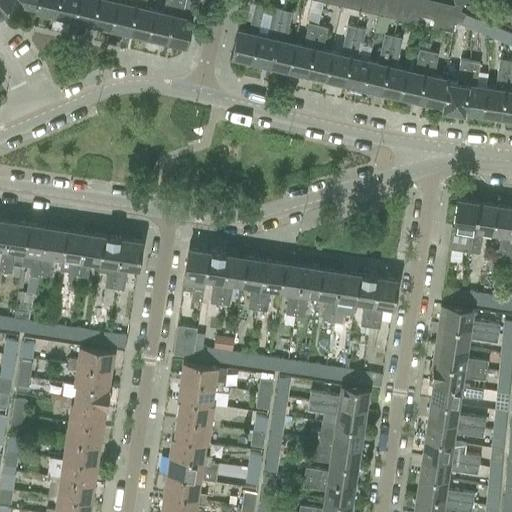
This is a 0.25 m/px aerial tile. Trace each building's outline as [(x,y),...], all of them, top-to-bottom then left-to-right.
[(0,0),(0,12),(10,3),(35,9),(37,0),(0,0)] [(37,0),(35,9),(54,13),(57,0),(37,0)] [(57,0),(54,13),(73,18),(76,0),(57,0)] [(76,0),(73,18),(91,22),(96,0),(76,0)] [(96,0),(91,22),(110,27),(116,0),(114,0),(96,0)] [(110,27),(128,31),(135,0),(124,0),(124,2),(116,0),(110,27)] [(135,0),(128,31),(147,36),(153,9),(143,7),(144,0),(135,0)] [(147,36),(165,40),(174,0),(165,0),(162,11),(153,9),(147,36)] [(174,0),(165,40),(184,44),(186,45),(186,44),(185,44),(190,24),(191,18),(195,0),(174,0)] [(342,0),(342,5),(360,9),(362,0),(342,0)] [(362,0),(360,9),(380,14),(382,0),(362,0)] [(382,0),(380,14),(397,18),(401,0),(382,0)] [(414,0),(401,0),(397,18),(415,22),(417,14),(420,1),(414,0)] [(420,1),(417,14),(432,18),(435,5),(420,1)] [(481,2),(465,5),(465,7),(485,16),(490,5),(481,2)] [(253,3),(247,31),(237,29),(231,55),(230,55),(252,61),(258,34),(257,34),(264,5),(253,3)] [(435,5),(432,18),(434,18),(432,27),(451,31),(453,22),(458,11),(459,10),(435,5)] [(490,5),(485,16),(497,21),(501,10),(490,5)] [(258,34),(252,61),(270,65),(280,26),(283,10),(274,8),(273,8),(272,8),(265,36),(258,34)] [(280,26),(270,65),(289,69),(295,43),(288,41),(285,41),(283,40),(290,12),(283,10),(280,26)] [(458,11),(453,22),(471,29),(476,19),(458,11)] [(477,29),(490,35),(494,25),(481,19),(477,29)] [(295,43),(289,69),(307,74),(316,34),(319,24),(309,22),(307,22),(302,45),(295,43)] [(316,34),(307,74),(325,78),(332,51),(321,49),(326,26),(319,24),(316,34)] [(347,25),(346,31),(341,54),(332,51),(325,78),(344,82),(353,43),(357,28),(347,25)] [(494,25),(490,35),(500,39),(504,29),(494,25)] [(353,43),(344,82),(362,86),(368,60),(362,59),(359,58),(358,58),(364,29),(357,28),(353,43)] [(393,36),(384,34),(378,62),(368,60),(362,86),(380,91),(393,36)] [(390,51),(380,91),(399,95),(405,69),(399,67),(396,67),(394,66),(401,38),(393,36),(390,49),(390,51)] [(405,69),(399,95),(417,99),(426,60),(427,59),(429,50),(420,48),(419,48),(413,71),(405,69)] [(426,60),(417,99),(437,104),(439,104),(441,105),(445,79),(443,79),(441,79),(441,77),(435,76),(433,75),(432,75),(437,52),(429,50),(427,59),(426,60)] [(445,79),(441,105),(443,105),(442,107),(461,110),(468,69),(469,60),(462,59),(460,59),(456,81),(447,80),(445,79)] [(484,86),(480,113),(499,116),(505,75),(507,66),(508,60),(499,59),(494,87),(484,86)] [(468,69),(461,110),(480,113),(484,86),(479,85),(477,85),(475,84),(479,62),(469,60),(468,69)] [(505,75),(499,116),(511,117),(511,89),(511,90),(511,87),(511,60),(508,60),(507,66),(505,75)] [(453,225),(450,248),(460,249),(459,249),(468,251),(476,201),(457,198),(453,225)] [(482,229),(491,231),(495,204),(476,201),(468,251),(478,252),(482,229)] [(496,255),(506,256),(511,216),(511,206),(495,204),(491,231),(499,232),(496,255)] [(0,275),(1,270),(8,220),(0,218),(0,275)] [(8,220),(1,270),(11,272),(15,249),(23,250),(27,223),(8,220)] [(24,250),(22,263),(30,264),(26,291),(36,293),(37,285),(39,275),(46,226),(27,223),(23,250),(24,250)] [(52,254),(61,256),(65,229),(46,226),(39,275),(49,277),(52,254)] [(61,256),(57,278),(76,281),(84,231),(65,229),(61,256)] [(90,260),(98,261),(102,234),(84,231),(76,281),(86,282),(90,260)] [(98,261),(97,270),(107,272),(102,303),(111,304),(114,287),(121,237),(102,234),(98,261)] [(121,237),(114,287),(123,289),(124,282),(135,283),(141,240),(121,237)] [(188,247),(183,283),(193,284),(191,298),(201,300),(205,277),(209,250),(188,247)] [(209,301),(220,303),(228,253),(209,250),(205,277),(213,279),(209,301)] [(232,282),(242,283),(246,256),(228,253),(220,303),(228,304),(232,282)] [(247,307),(257,308),(265,259),(246,256),(242,283),(251,284),(247,307)] [(269,287),(280,289),(284,262),(265,259),(257,308),(266,310),(269,287)] [(284,313),(295,314),(302,264),(284,262),(280,289),(288,290),(284,313)] [(306,293),(317,295),(321,267),(302,264),(295,314),(303,315),(306,293)] [(322,318),(332,320),(340,270),(321,267),(317,295),(326,296),(322,318)] [(344,299),(354,300),(358,273),(340,270),(332,320),(341,321),(344,299)] [(360,324),(369,325),(377,276),(358,273),(354,300),(363,302),(360,324)] [(371,316),(369,325),(379,327),(380,320),(380,319),(390,321),(390,319),(392,306),(396,279),(377,276),(371,313),(371,316)] [(444,286),(442,298),(457,300),(459,288),(444,286)] [(467,290),(465,302),(479,304),(480,301),(480,299),(481,292),(467,290)] [(480,301),(479,304),(495,306),(496,295),(481,292),(480,299),(480,301)] [(13,316),(11,329),(28,332),(30,319),(27,318),(30,302),(16,300),(13,316)] [(498,332),(499,322),(470,317),(471,308),(442,304),(442,303),(441,303),(438,323),(498,332)] [(0,321),(0,327),(11,329),(13,316),(1,314),(0,321)] [(503,319),(501,333),(503,334),(511,334),(511,320),(504,320),(503,319)] [(37,333),(49,335),(51,322),(39,320),(37,333)] [(51,322),(49,335),(65,337),(67,324),(51,322)] [(467,337),(496,341),(498,332),(438,323),(435,342),(465,347),(467,337)] [(74,339),(86,340),(88,327),(76,325),(74,339)] [(177,325),(173,353),(188,355),(192,327),(177,325)] [(88,327),(86,340),(103,343),(105,330),(88,327)] [(110,343),(125,346),(127,334),(112,332),(110,343)] [(500,348),(511,350),(511,349),(511,348),(511,343),(511,334),(503,334),(501,333),(500,348)] [(4,339),(2,352),(15,354),(17,341),(4,339)] [(21,355),(20,356),(30,358),(31,358),(32,358),(34,343),(33,343),(22,342),(21,353),(21,355)] [(435,342),(432,361),(485,369),(487,359),(464,355),(465,347),(435,342)] [(195,344),(193,356),(207,358),(209,346),(195,344)] [(69,356),(68,361),(110,368),(112,350),(80,346),(78,357),(69,356)] [(217,347),(215,359),(230,362),(231,359),(232,350),(217,347)] [(231,359),(230,362),(245,364),(247,352),(232,350),(231,359)] [(15,354),(2,352),(0,363),(0,367),(13,370),(15,354)] [(255,353),(253,365),(268,367),(268,365),(269,355),(255,353)] [(268,365),(268,367),(282,370),(282,369),(284,358),(269,355),(268,365)] [(499,357),(498,371),(499,371),(509,372),(511,358),(499,357)] [(292,359),(290,371),(305,373),(305,371),(307,361),(292,359)] [(20,360),(18,374),(28,376),(30,362),(20,360)] [(183,360),(181,379),(222,385),(223,379),(213,378),(215,366),(203,364),(183,360)] [(76,369),(74,383),(77,383),(107,387),(110,368),(68,361),(67,368),(76,369)] [(305,371),(305,373),(319,375),(321,363),(307,361),(305,371)] [(432,361),(429,380),(460,385),(460,383),(461,374),(484,378),(485,369),(432,361)] [(329,365),(328,376),(340,378),(342,367),(329,365)] [(342,367),(340,378),(356,381),(358,369),(342,367)] [(365,382),(380,384),(382,373),(367,371),(365,382)] [(498,371),(496,386),(508,387),(509,372),(499,371),(498,371)] [(18,374),(16,389),(26,390),(28,376),(18,374)] [(276,393),(289,395),(292,377),(279,376),(276,393)] [(0,377),(0,390),(9,392),(11,379),(0,377)] [(261,377),(259,391),(271,393),(273,379),(261,377)] [(178,399),(180,400),(180,399),(209,403),(212,389),(221,390),(222,385),(181,379),(178,399)] [(433,381),(430,399),(457,403),(458,393),(481,396),(482,387),(460,383),(460,385),(429,380),(429,381),(430,381),(430,380),(433,381)] [(65,399),(65,401),(104,407),(106,407),(109,388),(107,387),(77,383),(77,384),(77,386),(75,396),(75,397),(65,395),(65,398),(65,399)] [(340,385),(339,394),(310,390),(309,400),(365,408),(368,388),(340,385)] [(9,392),(0,390),(0,406),(7,408),(9,392)] [(271,393),(259,391),(257,405),(269,407),(271,393)] [(495,394),(494,409),(495,409),(505,410),(507,396),(495,394)] [(14,403),(13,410),(23,412),(25,400),(25,399),(14,397),(14,398),(14,403)] [(275,398),(272,414),(285,416),(287,399),(275,398)] [(180,400),(177,416),(216,422),(217,418),(207,416),(209,403),(180,399),(180,400)] [(484,427),(485,416),(456,412),(457,403),(430,399),(427,418),(484,427)] [(62,400),(61,406),(71,407),(69,419),(101,424),(104,407),(65,401),(62,400)] [(309,400),(307,409),(322,411),(321,421),(334,423),(362,427),(365,408),(309,400)] [(494,409),(492,426),(493,426),(503,428),(505,410),(495,409),(494,409)] [(13,410),(10,427),(21,429),(23,412),(13,410)] [(255,413),(253,428),(265,429),(267,415),(255,413)] [(272,414),(270,429),(282,430),(285,416),(272,414)] [(177,416),(174,436),(204,441),(206,428),(215,429),(216,422),(177,416)] [(453,431),(482,435),(484,427),(427,418),(425,437),(451,441),(453,431)] [(57,432),(57,436),(99,442),(101,424),(69,419),(67,433),(57,432)] [(310,429),(309,439),(318,440),(359,446),(362,427),(334,423),(321,421),(319,430),(310,429)] [(265,429),(253,428),(251,442),(263,444),(265,429)] [(491,434),(490,447),(492,447),(501,448),(503,435),(493,434),(491,434)] [(8,435),(7,447),(18,449),(20,437),(9,435),(8,435)] [(65,445),(63,456),(96,461),(99,442),(57,436),(55,444),(65,445)] [(172,436),(169,454),(210,461),(211,455),(202,454),(204,441),(174,436),(172,436)] [(269,437),(267,451),(267,452),(279,453),(281,438),(269,437)] [(425,437),(422,456),(478,464),(479,454),(472,453),(463,452),(464,443),(451,441),(425,437)] [(309,439),(308,447),(316,449),(316,451),(315,459),(329,461),(356,465),(359,446),(318,440),(309,439)] [(4,461),(4,464),(15,466),(18,449),(7,447),(5,459),(4,461)] [(490,447),(489,459),(491,459),(500,460),(501,448),(492,447),(490,447)] [(249,451),(247,466),(259,468),(261,453),(249,451)] [(279,453),(267,451),(265,464),(276,466),(279,453)] [(169,454),(167,473),(198,478),(200,465),(209,466),(210,461),(169,454)] [(49,456),(46,474),(51,474),(93,481),(96,461),(63,456),(63,458),(49,456)] [(447,468),(477,473),(478,464),(422,456),(419,475),(445,479),(447,468)] [(305,466),(303,476),(353,484),(356,465),(329,461),(327,469),(305,466)] [(259,468),(247,466),(245,480),(257,482),(259,468)] [(488,467),(486,485),(487,485),(498,486),(499,468),(489,467),(488,467)] [(3,473),(1,486),(11,488),(13,474),(3,473)] [(167,473),(164,492),(204,499),(205,493),(196,491),(198,478),(167,473)] [(511,473),(505,473),(503,488),(511,489),(511,473)] [(59,482),(57,495),(90,500),(93,481),(51,474),(50,481),(59,482)] [(263,475),(261,489),(262,489),(272,491),(275,476),(266,475),(264,475),(263,475)] [(474,491),(467,490),(444,487),(445,479),(419,475),(416,493),(472,502),(474,491)] [(324,488),(323,498),(350,503),(353,484),(303,476),(302,485),(324,488)] [(486,485),(485,497),(496,498),(498,486),(487,485),(486,485)] [(0,501),(9,503),(9,502),(11,488),(1,486),(0,490),(0,501)] [(244,489),(242,504),(254,506),(257,491),(244,489)] [(261,489),(259,504),(270,506),(272,491),(262,489),(261,489)] [(164,492),(161,511),(168,511),(192,511),(194,502),(204,504),(204,499),(164,492)] [(471,510),(472,502),(416,493),(413,511),(440,511),(441,506),(471,510)] [(46,507),(45,511),(88,511),(90,500),(57,495),(55,508),(46,507)] [(503,496),(501,511),(511,511),(511,497),(504,496),(503,496)] [(299,504),(297,511),(349,511),(350,503),(323,498),(322,507),(299,504)]
